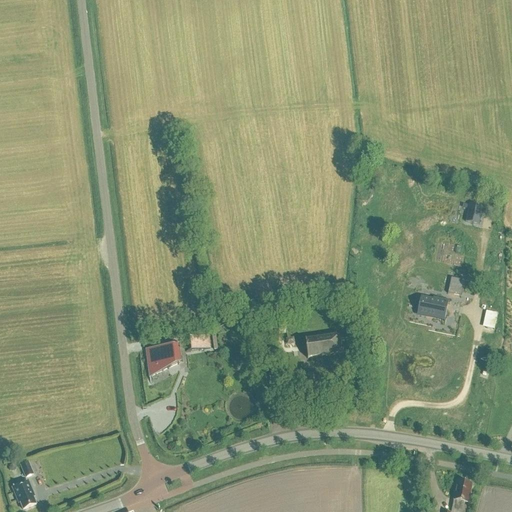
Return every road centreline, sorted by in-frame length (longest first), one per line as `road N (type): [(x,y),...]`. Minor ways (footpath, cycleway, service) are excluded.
road 1 (unclassified): [(153,484),(127,394),(79,0)]
road 2 (tertiary): [(511,460),(322,433),(253,445),(153,484)]
